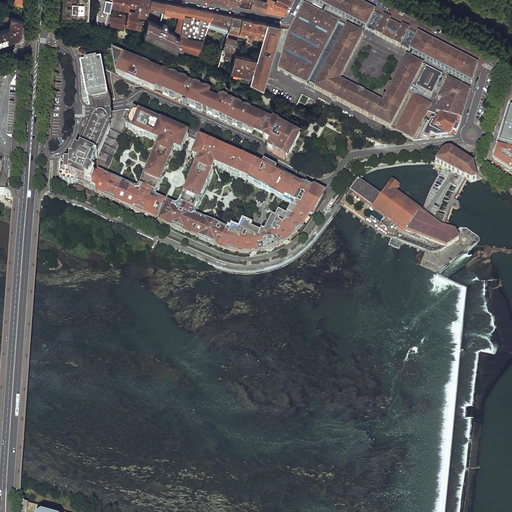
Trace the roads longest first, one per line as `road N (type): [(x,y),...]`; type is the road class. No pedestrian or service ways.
road 1 (primary): [(9,511),(41,48)]
road 2 (primary): [(32,52),(1,511)]
road 3 (residential): [(262,155),(259,143),(140,95)]
road 4 (residential): [(138,109),(251,159),(262,155)]
road 5 (residential): [(184,0),(281,20),(297,0)]
road 6 (residential): [(511,74),(487,155),(511,182)]
